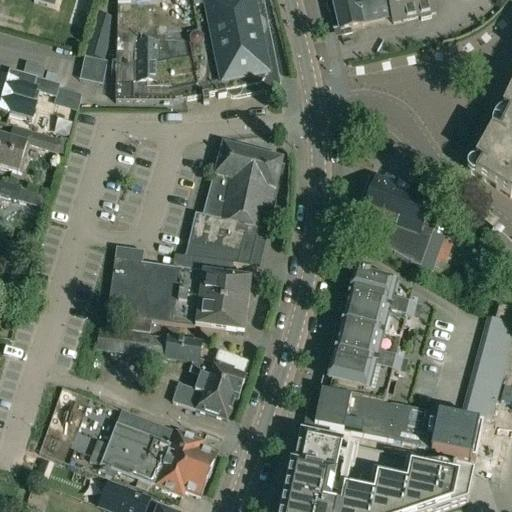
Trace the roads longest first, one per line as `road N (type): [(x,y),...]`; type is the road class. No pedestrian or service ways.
road 1 (secondary): [(313,118),(311,278),(229,511)]
road 2 (residential): [(511,236),(382,111),(313,118)]
road 3 (unknown): [(317,230),(460,313),(464,341),(449,392)]
road 4 (secondary): [(288,0),(313,118)]
